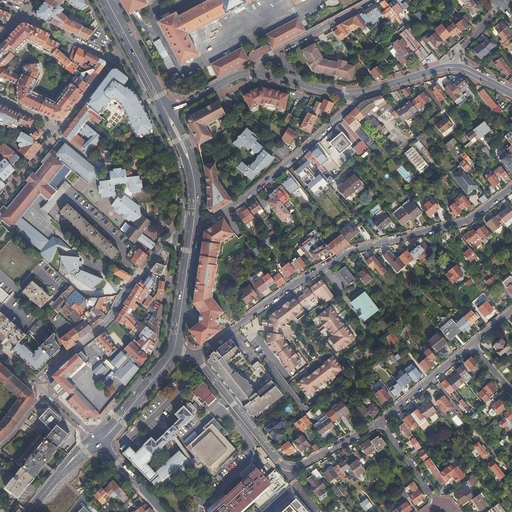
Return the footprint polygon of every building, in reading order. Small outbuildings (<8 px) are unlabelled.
[(49,23),(58,27),(64,23),(67,19),(62,13),(64,9),(62,7),(61,6),(65,0),(66,0),(73,5),(74,6),(82,10),(88,6),(84,0),(46,0),(35,14),(36,16),(49,23)] [(144,0),(121,0),(129,14),(147,4),(144,0)] [(176,12),(158,22),(180,64),(199,54),(188,34),(226,14),(247,3),(251,0),(294,0),(296,2),(299,0),(208,0),(178,16),(176,12)] [(338,0),(344,11),(364,0),(338,0)] [(386,10),(382,13),(386,17),(386,18),(388,20),(394,16),(400,23),(402,21),(399,18),(389,5),(385,0),(384,0),(380,3),(386,10)] [(399,0),(394,0),(389,5),(399,18),(401,16),(399,13),(406,8),(399,0)] [(479,7),(472,0),(466,5),(471,12),(475,13),(479,9),(479,7)] [(377,4),(376,5),(382,13),(386,10),(380,3),(377,4)] [(362,12),(358,14),(367,26),(382,16),(384,18),(386,17),(382,13),(376,5),(367,10),(364,11),(366,14),(364,15),(362,12)] [(0,17),(8,21),(10,14),(0,9),(0,17)] [(355,16),(353,17),(360,26),(363,30),(368,26),(367,26),(358,14),(355,16)] [(463,18),(467,22),(470,20),(465,14),(462,17),(463,18)] [(347,20),(342,23),(349,32),(360,26),(353,17),(347,20)] [(265,36),(272,48),(305,30),(298,18),(265,36)] [(460,30),(461,31),(468,25),(467,22),(463,18),(460,21),(458,18),(455,20),(457,22),(456,23),(457,24),(455,25),(460,30)] [(64,23),(58,27),(67,31),(78,36),(82,26),(67,19),(64,23)] [(89,27),(94,30),(99,25),(95,22),(94,21),(89,27)] [(450,34),(452,36),(460,30),(455,25),(453,22),(446,29),(450,34)] [(10,35),(4,41),(13,50),(16,52),(18,50),(21,48),(27,43),(50,55),(50,54),(52,55),(57,49),(58,48),(60,45),(60,44),(49,38),(51,35),(36,28),(26,23),(24,23),(21,24),(13,32),(10,35)] [(337,26),(332,29),(341,40),(346,36),(345,35),(349,32),(342,23),(337,26)] [(434,29),(443,40),(450,34),(446,29),(442,24),(434,29)] [(421,61),(422,62),(429,56),(418,41),(408,29),(405,25),(397,31),(400,35),(403,39),(409,46),(419,59),(421,61)] [(82,26),(78,36),(81,37),(87,40),(93,31),(82,26)] [(511,33),(506,26),(503,29),(498,33),(501,38),(505,43),(502,45),(508,52),(510,50),(511,53),(511,33)] [(426,39),(435,32),(432,30),(424,36),(426,39)] [(421,39),(425,43),(429,40),(435,47),(442,41),(435,32),(426,39),(424,36),(421,39)] [(488,52),(497,46),(492,39),(488,41),(486,38),(482,41),(483,42),(471,51),(471,52),(471,53),(472,54),(473,55),(474,55),(475,55),(479,60),(489,53),(488,52)] [(405,49),(409,46),(403,39),(399,42),(398,41),(394,44),(393,50),(397,56),(395,58),(402,67),(409,61),(408,58),(410,56),(405,49)] [(0,55),(2,53),(3,54),(5,52),(4,51),(5,50),(7,51),(8,52),(7,53),(5,55),(0,60),(0,63),(6,58),(6,57),(11,53),(13,50),(4,41),(0,45),(0,55)] [(302,50),(304,53),(308,61),(307,62),(311,68),(312,68),(313,70),(319,71),(327,73),(331,74),(339,76),(349,78),(352,79),(355,66),(347,64),(347,61),(343,60),(340,59),(339,62),(323,58),(318,49),(316,46),(315,43),(302,50)] [(79,48),(75,46),(70,54),(71,55),(69,57),(72,59),(74,60),(79,48)] [(212,64),(220,77),(251,61),(243,47),(212,64)] [(80,64),(87,52),(83,51),(79,48),(74,60),(80,64)] [(57,49),(52,55),(63,65),(62,66),(64,68),(65,67),(67,68),(72,62),(57,49)] [(79,65),(84,68),(85,68),(87,71),(93,70),(100,59),(94,56),(87,52),(80,64),(79,65)] [(0,74),(5,69),(3,67),(7,63),(8,63),(10,61),(6,57),(6,58),(0,63),(0,74)] [(506,77),(511,72),(511,71),(501,57),(492,64),(498,71),(498,70),(502,74),(503,73),(506,77)] [(81,80),(89,86),(93,81),(95,79),(96,78),(106,64),(105,61),(100,59),(93,70),(87,71),(85,68),(84,68),(82,73),(76,69),(73,74),(76,76),(78,73),(80,75),(79,78),(81,80)] [(67,68),(66,69),(73,74),(76,69),(78,66),(72,62),(67,68)] [(18,85),(18,102),(57,121),(63,120),(69,112),(81,97),(89,86),(81,80),(79,78),(76,76),(56,102),(40,95),(35,92),(35,91),(35,90),(34,90),(34,89),(33,89),(41,75),(39,69),(38,64),(24,67),(25,72),(24,74),(23,74),(22,76),(15,73),(5,69),(0,74),(0,76),(4,78),(5,80),(7,81),(8,81),(11,82),(18,85)] [(82,73),(84,68),(79,65),(78,66),(76,69),(82,73)] [(371,66),(368,68),(376,78),(382,73),(377,66),(373,69),(371,66)] [(205,69),(210,77),(213,75),(209,67),(205,69)] [(152,129),(154,128),(147,116),(136,96),(123,86),(126,81),(126,77),(117,69),(112,70),(94,95),(90,99),(92,101),(87,107),(97,114),(99,115),(109,101),(110,102),(116,102),(121,107),(133,128),(137,136),(141,134),(142,136),(150,131),(150,130),(152,129)] [(459,80),(454,84),(459,90),(465,85),(467,88),(469,86),(462,78),(459,80)] [(459,90),(454,84),(451,86),(450,84),(447,86),(444,88),(454,101),(457,104),(462,100),(460,97),(458,94),(461,92),(460,91),(459,90)] [(437,96),(436,97),(439,102),(446,97),(437,86),(433,88),(435,91),(434,92),(437,96)] [(243,95),(244,96),(251,109),(258,105),(260,104),(275,108),(276,107),(282,109),(285,110),(287,99),(288,94),(279,92),(279,91),(264,87),(264,88),(258,87),(243,95)] [(402,91),(407,97),(411,93),(407,89),(402,91)] [(493,110),(498,106),(495,102),(489,94),(485,89),(479,93),(493,110)] [(411,102),(417,110),(429,100),(423,92),(411,102)] [(490,93),(489,94),(495,102),(497,100),(493,95),(492,95),(490,93)] [(360,104),(355,108),(364,117),(367,121),(371,125),(378,133),(382,129),(379,125),(376,121),(373,118),(371,120),(366,115),(375,107),(375,108),(377,107),(380,110),(378,111),(380,113),(381,112),(382,113),(387,109),(394,118),(398,114),(396,111),(389,103),(387,104),(381,96),(377,97),(364,101),(360,104)] [(307,107),(305,111),(308,112),(317,116),(320,108),(329,112),(333,103),(324,99),(322,103),(314,106),(313,109),(307,106),(307,107)] [(190,116),(188,124),(191,130),(196,140),(199,145),(204,142),(213,138),(207,127),(208,125),(218,119),(219,121),(220,121),(223,119),(224,118),(223,116),(227,115),(219,100),(214,103),(207,107),(190,116)] [(396,111),(398,114),(404,121),(406,119),(407,121),(415,114),(414,113),(417,110),(411,102),(409,100),(404,104),(405,105),(401,109),(400,108),(396,111)] [(85,105),(77,116),(84,123),(86,124),(91,118),(98,123),(102,118),(99,115),(97,114),(87,107),(85,105)] [(2,118),(0,123),(7,126),(14,129),(15,129),(17,126),(21,128),(22,125),(29,128),(33,120),(6,108),(2,118)] [(352,111),(348,114),(357,125),(359,124),(358,123),(364,117),(355,108),(352,111)] [(304,121),(312,126),(317,116),(308,112),(304,121)] [(345,117),(343,119),(357,136),(362,132),(358,128),(361,125),(359,124),(357,125),(348,114),(345,117)] [(63,135),(87,155),(88,156),(104,139),(95,131),(93,130),(90,127),(87,125),(82,131),(81,132),(84,135),(90,139),(84,145),(74,136),(79,129),(84,123),(77,116),(71,125),(63,135)] [(453,125),(446,117),(435,126),(442,134),(453,125)] [(309,132),(312,126),(304,121),(300,127),(309,132)] [(473,131),(479,138),(480,137),(490,129),(487,125),(481,129),(479,126),(472,130),(473,131)] [(247,127),(234,143),(240,148),(242,145),(248,150),(250,148),(259,155),(257,158),(257,159),(251,165),(250,164),(248,166),(242,160),(237,166),(252,179),(257,173),(258,174),(266,166),(267,167),(275,158),(264,149),(265,147),(257,140),(259,137),(247,127)] [(466,133),(467,135),(473,131),(472,130),(470,127),(464,131),(466,133)] [(19,150),(30,160),(37,151),(41,146),(35,141),(42,132),(38,128),(31,138),(25,135),(20,143),(19,145),(19,146),(19,147),(20,148),(21,148),(19,150)] [(283,138),(283,139),(289,143),(296,132),(289,128),(283,137),(283,138)] [(466,136),(470,141),(472,143),(479,138),(473,131),(467,135),(466,136)] [(362,132),(357,136),(362,141),(366,138),(364,135),(362,132)] [(508,151),(511,155),(511,132),(510,132),(509,132),(503,136),(506,139),(511,145),(506,149),(508,151)] [(17,141),(20,143),(25,135),(21,133),(17,141)] [(358,152),(342,134),(332,142),(347,161),(358,152)] [(457,141),(454,137),(444,145),(448,149),(455,158),(458,156),(451,147),(457,141)] [(470,141),(462,148),(464,150),(472,143),(470,141)] [(0,145),(0,152),(4,157),(8,162),(16,154),(2,143),(0,145)] [(311,153),(322,165),(331,158),(318,143),(315,146),(317,148),(311,153)] [(72,157),(76,153),(65,144),(58,154),(52,149),(47,155),(41,162),(44,164),(36,174),(33,172),(25,181),(28,183),(18,195),(7,208),(3,205),(0,208),(0,222),(0,223),(3,220),(11,226),(14,223),(16,224),(22,217),(20,215),(28,205),(37,194),(47,202),(58,189),(48,181),(62,163),(65,165),(72,157)] [(429,167),(413,147),(405,153),(421,173),(429,167)] [(437,170),(440,166),(431,155),(425,147),(421,150),(437,170)] [(493,157),(486,148),(483,149),(490,158),(493,157)] [(318,172),(328,184),(333,179),(331,176),(328,178),(323,173),(326,170),(322,165),(311,153),(310,151),(307,153),(304,156),(310,163),(313,160),(319,167),(318,168),(320,170),(318,172)] [(511,155),(508,151),(501,156),(500,157),(499,158),(499,159),(500,159),(500,160),(500,161),(501,161),(502,160),(511,172),(511,155)] [(464,160),(470,167),(472,166),(471,165),(474,163),(471,160),(470,160),(464,152),(462,155),(461,154),(460,155),(464,160)] [(79,160),(78,155),(76,153),(72,157),(65,165),(73,172),(87,184),(93,176),(95,174),(98,171),(93,167),(90,170),(81,163),(80,162),(81,162),(79,160)] [(16,154),(8,162),(11,166),(13,164),(19,157),(16,154)] [(339,164),(343,160),(338,154),(333,159),(339,164)] [(298,161),(295,163),(319,191),(328,184),(318,172),(310,163),(304,156),(300,160),(299,160),(298,161)] [(0,193),(2,192),(1,190),(7,183),(5,181),(15,170),(13,168),(11,166),(8,162),(4,157),(0,161),(0,193)] [(82,162),(81,163),(90,170),(93,167),(84,160),(81,162),(82,162)] [(469,170),(471,168),(470,167),(464,160),(459,164),(460,164),(466,172),(469,170)] [(207,208),(214,213),(232,200),(218,179),(215,163),(204,165),(205,170),(205,176),(207,186),(208,194),(208,202),(207,208)] [(467,193),(477,185),(466,172),(460,164),(457,167),(460,171),(453,176),(467,193)] [(496,173),(498,177),(501,175),(505,180),(509,177),(500,166),(494,171),(496,173)] [(113,169),(114,170),(109,171),(110,177),(111,180),(99,182),(100,186),(98,186),(99,193),(101,193),(101,197),(111,196),(115,200),(111,206),(114,208),(113,209),(119,214),(120,213),(124,216),(123,217),(129,221),(129,220),(133,223),(124,235),(134,243),(138,239),(152,249),(156,244),(142,233),(151,221),(144,216),(141,217),(139,207),(130,200),(136,193),(142,192),(141,188),(142,187),(141,180),(140,180),(139,177),(138,176),(133,177),(126,177),(125,170),(123,169),(121,169),(121,168),(113,169)] [(288,170),(285,172),(289,177),(282,183),(291,195),(298,189),(306,198),(309,195),(288,170)] [(501,180),(498,177),(496,173),(494,174),(492,173),(490,175),(491,176),(489,177),(489,176),(486,178),(493,187),(501,180)] [(362,184),(354,175),(338,188),(346,197),(362,184)] [(65,181),(58,189),(47,202),(46,204),(41,208),(47,214),(70,186),(65,181)] [(280,185),(273,191),(282,204),(290,213),(294,210),(288,202),(289,201),(287,198),(289,196),(287,194),(280,185)] [(282,204),(273,191),(268,195),(270,198),(266,201),(282,222),(291,215),(290,213),(282,204)] [(482,204),(488,199),(484,194),(478,199),(482,204)] [(471,205),(464,196),(456,203),(462,210),(466,206),(467,208),(471,205)] [(439,208),(432,199),(422,207),(430,217),(439,208)] [(254,201),(255,203),(248,207),(254,214),(257,212),(258,211),(264,219),(267,217),(263,211),(264,210),(256,200),(254,201)] [(411,218),(412,220),(422,213),(413,202),(404,210),(411,218)] [(60,212),(112,259),(119,251),(67,203),(60,212)] [(455,217),(462,212),(455,203),(450,207),(454,211),(451,213),(455,217)] [(395,217),(402,225),(411,218),(404,210),(404,209),(401,206),(392,213),(395,217)] [(511,211),(508,207),(502,211),(507,218),(509,219),(509,220),(511,217),(511,211)] [(254,218),(247,208),(239,215),(246,225),(251,221),(254,218)] [(495,217),(501,225),(504,223),(507,220),(501,212),(499,214),(498,214),(495,217)] [(391,221),(385,213),(373,223),(380,231),(391,221)] [(495,217),(487,223),(493,231),(501,225),(495,217)] [(38,254),(48,241),(23,218),(12,230),(38,254)] [(190,330),(189,330),(192,334),(190,335),(195,341),(196,340),(199,345),(202,344),(206,340),(215,334),(219,331),(216,327),(217,316),(219,315),(222,312),(213,299),(214,293),(217,291),(214,288),(214,285),(217,283),(218,283),(215,280),(215,278),(218,276),(216,273),(217,267),(217,266),(217,267),(216,267),(216,266),(218,252),(219,252),(221,242),(225,239),(233,234),(223,219),(214,225),(203,232),(202,246),(200,259),(196,286),(193,304),(199,313),(199,314),(198,323),(194,326),(190,330)] [(341,235),(347,241),(359,231),(355,227),(351,230),(348,225),(340,232),(341,235)] [(476,232),(481,239),(482,240),(490,234),(484,226),(476,232)] [(463,236),(469,244),(472,241),(475,245),(478,242),(478,241),(481,239),(476,232),(473,229),(471,232),(470,231),(463,236)] [(322,255),(331,251),(327,246),(322,240),(317,232),(315,234),(309,239),(322,255)] [(331,251),(334,255),(337,253),(341,250),(349,243),(347,241),(341,235),(335,239),(327,246),(331,251)] [(48,241),(38,254),(49,265),(57,245),(67,251),(72,250),(60,239),(53,236),(48,241)] [(257,248),(252,252),(253,252),(256,257),(263,251),(274,243),(269,237),(260,244),(261,245),(257,248)] [(421,238),(415,239),(420,245),(427,253),(431,250),(421,238)] [(316,258),(322,255),(309,239),(299,246),(311,262),(317,259),(316,258)] [(29,246),(23,240),(20,243),(27,249),(29,246)] [(409,253),(414,258),(415,259),(418,257),(421,260),(423,258),(428,254),(427,253),(420,245),(414,249),(409,253)] [(471,261),(477,256),(471,248),(464,253),(471,261)] [(136,265),(138,267),(141,263),(147,255),(140,249),(139,250),(130,261),(136,265)] [(404,263),(405,265),(414,258),(409,253),(408,251),(399,257),(404,263)] [(371,257),(366,261),(372,270),(375,267),(380,274),(381,274),(381,275),(382,274),(385,272),(386,271),(385,270),(386,270),(379,262),(380,262),(374,255),(371,258),(371,257)] [(69,274),(90,288),(92,286),(94,287),(104,279),(79,270),(79,268),(82,268),(82,262),(80,262),(80,258),(60,256),(62,258),(60,269),(67,269),(69,274)] [(399,257),(398,256),(390,261),(397,269),(404,263),(399,257)] [(295,271),(296,272),(299,269),(300,270),(306,265),(300,257),(298,259),(299,259),(295,263),(294,262),(292,263),(290,265),(295,271)] [(440,259),(435,263),(442,271),(447,268),(440,259)] [(289,263),(278,271),(279,273),(282,277),(286,274),(288,277),(295,271),(290,265),(289,263)] [(151,272),(161,276),(165,267),(157,264),(150,272),(151,272)] [(462,273),(456,265),(446,274),(453,283),(458,279),(459,280),(461,281),(463,279),(463,277),(461,274),(462,273)] [(355,280),(345,266),(336,273),(346,287),(355,280)] [(131,277),(116,269),(113,274),(125,280),(123,283),(125,284),(131,277)] [(364,269),(357,275),(364,285),(372,279),(364,269)] [(251,278),(253,281),(258,277),(256,275),(261,272),(260,271),(251,278)] [(274,282),(269,274),(265,276),(261,271),(261,272),(256,275),(258,277),(253,281),(258,288),(257,288),(261,292),(261,293),(267,289),(266,288),(266,287),(268,285),(269,286),(274,282)] [(279,285),(285,281),(282,277),(279,273),(273,278),(279,285)] [(144,290),(150,295),(153,290),(150,288),(155,281),(153,280),(154,279),(154,278),(152,276),(151,277),(149,275),(144,282),(141,280),(138,284),(144,290)] [(497,283),(492,277),(486,282),(491,288),(497,283)] [(317,294),(318,296),(318,295),(321,293),(327,301),(333,296),(321,280),(317,283),(312,287),(311,288),(312,288),(317,294)] [(22,292),(41,309),(51,298),(33,281),(22,292)] [(158,303),(161,305),(165,282),(159,281),(158,291),(157,294),(153,298),(153,299),(156,301),(158,303)] [(128,298),(127,298),(135,303),(137,300),(144,290),(138,284),(137,283),(134,289),(130,295),(128,298)] [(246,304),(257,295),(250,285),(243,290),(245,293),(241,297),(246,304)] [(0,306),(10,295),(0,286),(0,306)] [(99,323),(106,316),(103,312),(102,312),(95,308),(98,298),(84,298),(82,296),(70,286),(65,291),(60,296),(93,329),(99,323)] [(316,300),(315,298),(314,297),(309,290),(307,288),(303,291),(305,294),(304,295),(303,293),(299,297),(305,305),(309,302),(310,301),(312,304),(316,300)] [(345,301),(351,309),(355,313),(361,322),(378,310),(362,289),(345,301)] [(153,299),(153,298),(150,295),(144,290),(137,300),(142,304),(146,298),(147,299),(143,305),(147,308),(150,303),(153,299)] [(428,291),(424,294),(430,301),(434,298),(428,291)] [(87,334),(93,329),(60,296),(51,306),(58,313),(62,309),(68,315),(69,315),(79,325),(74,328),(81,338),(86,334),(87,334)] [(102,306),(105,297),(98,298),(95,308),(102,312),(102,311),(103,311),(105,308),(104,307),(102,306)] [(295,299),(302,307),(303,306),(305,305),(299,297),(297,298),(295,299)] [(123,304),(125,305),(132,309),(134,307),(136,304),(135,303),(127,298),(125,302),(123,304)] [(297,314),(303,310),(302,307),(295,299),(294,298),(289,303),(287,301),(282,305),(283,306),(277,311),(276,310),(270,314),(269,315),(268,325),(274,326),(275,325),(278,326),(279,326),(278,326),(278,327),(279,327),(284,328),(285,324),(292,319),(291,318),(293,316),(296,313),(297,314)] [(149,313),(152,315),(153,313),(147,308),(143,305),(142,304),(137,300),(135,303),(136,304),(137,305),(149,313)] [(155,318),(160,322),(161,318),(162,307),(163,305),(161,305),(158,303),(156,301),(153,303),(155,304),(154,306),(150,303),(147,308),(153,313),(152,315),(155,318)] [(493,310),(487,302),(478,309),(485,317),(493,310)] [(123,307),(122,309),(130,314),(132,310),(132,309),(125,305),(123,307)] [(330,307),(328,308),(324,312),(319,315),(317,317),(322,323),(323,322),(325,325),(329,329),(327,331),(331,337),(328,339),(338,353),(343,349),(342,347),(345,345),(347,343),(348,343),(349,344),(351,343),(352,341),(355,340),(342,324),(336,317),(337,316),(330,307)] [(135,326),(135,327),(138,324),(136,323),(130,316),(129,315),(129,314),(130,314),(122,309),(121,311),(117,317),(121,320),(123,316),(127,318),(135,326)] [(464,317),(472,325),(478,319),(481,317),(476,312),(474,314),(471,310),(464,316),(464,317)] [(26,335),(0,311),(0,329),(17,345),(21,340),(26,335)] [(449,315),(437,325),(450,341),(462,330),(456,324),(449,315)] [(129,326),(132,329),(135,326),(127,318),(123,316),(121,320),(117,317),(116,318),(116,319),(123,325),(125,323),(129,326)] [(456,324),(462,330),(463,332),(472,325),(464,317),(456,324)] [(146,326),(158,335),(159,327),(160,322),(155,318),(154,320),(152,324),(149,321),(146,326)] [(102,333),(95,339),(110,355),(117,349),(107,338),(113,332),(126,345),(132,339),(114,321),(108,327),(102,333)] [(154,338),(157,339),(158,339),(158,335),(146,326),(140,322),(139,323),(138,324),(135,327),(136,328),(144,335),(151,341),(154,338)] [(409,324),(402,330),(405,334),(412,329),(409,324)] [(75,342),(81,338),(74,328),(60,339),(67,350),(71,347),(76,344),(75,342)] [(398,341),(392,332),(390,333),(389,331),(384,335),(392,345),(398,341)] [(266,336),(265,339),(265,343),(274,356),(275,355),(281,362),(279,363),(287,373),(300,362),(295,357),(294,357),(292,354),(290,353),(292,352),(282,339),(283,335),(277,334),(277,335),(273,335),(273,333),(269,333),(266,332),(266,336)] [(50,357),(61,348),(57,343),(58,343),(55,339),(55,334),(54,333),(41,346),(50,357)] [(446,343),(438,333),(428,342),(436,351),(446,343)] [(137,343),(150,355),(152,350),(155,344),(151,341),(144,335),(137,343)] [(502,339),(494,345),(498,349),(496,350),(500,355),(504,352),(507,356),(511,352),(509,348),(502,339)] [(38,369),(50,357),(41,346),(34,353),(21,340),(17,345),(13,349),(35,369),(38,369)] [(253,417),(281,394),(270,380),(255,392),(251,387),(251,385),(250,384),(248,384),(246,382),(247,382),(234,374),(226,363),(240,352),(231,340),(216,351),(217,352),(215,354),(215,353),(212,355),(213,356),(211,357),(212,358),(208,362),(251,416),(252,415),(253,417)] [(145,361),(147,358),(145,357),(146,356),(144,353),(143,354),(141,352),(142,352),(139,349),(139,350),(131,342),(125,349),(129,352),(125,356),(121,352),(112,362),(117,367),(120,371),(117,374),(119,375),(117,376),(124,383),(125,382),(126,383),(145,361)] [(388,348),(380,354),(383,357),(385,360),(389,357),(392,355),(388,348)] [(436,357),(429,349),(425,352),(432,361),(436,357)] [(81,351),(78,355),(83,359),(77,365),(78,366),(70,373),(69,372),(65,377),(75,388),(77,386),(70,379),(87,363),(85,361),(88,358),(81,351)] [(51,385),(84,420),(89,415),(93,411),(74,392),(71,394),(70,393),(75,388),(65,377),(69,372),(70,373),(78,366),(77,365),(83,359),(78,355),(77,353),(69,361),(68,360),(60,368),(60,369),(52,376),(56,380),(51,385)] [(336,375),(342,370),(332,357),(323,364),(325,366),(321,369),(319,368),(309,376),(310,377),(306,380),(305,378),(296,385),(306,398),(312,394),(317,390),(331,378),(332,379),(337,375),(336,375)] [(419,365),(425,372),(433,366),(427,358),(419,365)] [(471,358),(461,365),(462,365),(468,372),(477,365),(471,358)] [(107,359),(104,362),(115,372),(113,375),(115,376),(117,374),(120,371),(117,367),(116,368),(107,359)] [(498,369),(501,372),(507,368),(511,364),(508,360),(498,369)] [(382,361),(373,367),(376,371),(384,365),(382,361)] [(2,421),(0,423),(0,440),(11,431),(34,399),(33,394),(23,384),(1,363),(0,364),(0,380),(19,397),(2,421)] [(107,369),(102,364),(93,371),(98,377),(107,369)] [(462,365),(456,370),(458,373),(465,381),(465,382),(471,377),(468,372),(462,365)] [(415,367),(410,370),(412,372),(409,374),(413,380),(421,375),(415,367)] [(484,381),(491,376),(488,372),(480,378),(484,381)] [(359,377),(356,373),(350,378),(353,382),(359,377)] [(400,378),(396,381),(398,384),(400,387),(404,384),(405,386),(412,381),(406,373),(400,378)] [(465,381),(458,373),(447,381),(451,386),(456,391),(459,388),(458,387),(465,381)] [(112,387),(117,380),(110,375),(105,383),(112,387)] [(184,377),(177,384),(183,389),(189,382),(184,377)] [(447,381),(446,380),(441,384),(446,390),(447,389),(450,392),(452,391),(449,388),(451,386),(447,381)] [(198,396),(204,402),(204,401),(208,405),(215,398),(211,395),(212,394),(206,388),(207,386),(203,382),(200,386),(199,385),(196,389),(196,390),(193,393),(197,397),(198,396)] [(496,389),(491,382),(483,389),(488,396),(496,389)] [(400,387),(398,384),(395,386),(394,385),(389,389),(395,396),(402,390),(400,387)] [(75,388),(70,393),(71,394),(74,392),(93,411),(89,415),(94,421),(101,415),(75,388)] [(390,397),(383,388),(375,394),(382,403),(390,397)] [(478,394),(486,403),(491,400),(489,398),(483,390),(478,394)] [(444,396),(436,402),(443,412),(445,414),(448,412),(453,408),(451,406),(444,396)] [(458,406),(461,409),(462,410),(467,406),(462,399),(459,402),(461,404),(458,406)] [(495,404),(491,399),(491,400),(486,403),(485,405),(486,406),(485,407),(485,409),(487,409),(488,409),(489,410),(489,412),(492,415),(494,416),(497,413),(498,414),(505,408),(499,400),(495,404)] [(143,447),(140,450),(151,460),(154,457),(157,459),(160,456),(166,451),(163,447),(162,448),(172,438),(174,440),(177,437),(178,436),(176,434),(185,425),(185,426),(194,417),(192,415),(193,413),(197,410),(196,410),(199,407),(195,403),(192,405),(190,403),(189,404),(187,402),(175,415),(179,419),(170,429),(168,427),(165,431),(166,432),(156,442),(151,437),(142,446),(143,447)] [(344,414),(349,410),(342,402),(340,403),(338,405),(344,414)] [(423,406),(431,416),(434,414),(437,412),(429,402),(423,406)] [(380,411),(373,404),(366,410),(361,403),(357,407),(365,417),(370,413),(373,417),(380,411)] [(339,417),(344,414),(338,405),(333,409),(339,417)] [(424,417),(426,420),(431,416),(423,406),(421,407),(418,409),(424,417)] [(45,439),(58,448),(69,434),(58,425),(62,419),(49,408),(39,420),(52,431),(45,439)] [(511,408),(504,414),(506,416),(499,422),(504,427),(508,424),(511,428),(511,427),(511,408)] [(417,422),(424,417),(418,409),(411,414),(417,422)] [(326,415),(332,422),(339,417),(333,410),(326,415)] [(479,416),(476,412),(468,418),(471,422),(473,420),(474,420),(477,418),(477,417),(479,416)] [(305,415),(304,416),(294,424),(300,431),(311,423),(305,415)] [(313,425),(321,435),(334,425),(332,422),(326,415),(313,425)] [(408,428),(416,422),(410,415),(406,418),(402,421),(408,428)] [(284,435),(283,433),(278,428),(285,422),(281,416),(265,429),(275,441),(284,435)] [(189,462),(190,463),(191,465),(196,470),(202,465),(211,474),(218,467),(219,465),(236,450),(223,436),(227,433),(214,418),(203,428),(205,430),(186,447),(195,457),(193,459),(190,462),(189,462)] [(399,427),(409,441),(414,437),(408,428),(402,421),(400,418),(396,420),(400,425),(399,427)] [(22,468),(33,477),(58,448),(45,439),(41,435),(17,464),(22,468)] [(310,445),(303,435),(294,442),(301,451),(310,445)] [(498,444),(502,448),(511,440),(508,436),(498,444)] [(190,462),(193,459),(177,437),(174,440),(190,462)] [(378,453),(383,449),(384,448),(383,447),(386,445),(383,442),(382,442),(378,437),(370,442),(375,449),(378,453)] [(414,454),(422,448),(415,438),(410,442),(416,449),(413,452),(414,454)] [(370,442),(369,440),(360,446),(366,455),(375,449),(370,442)] [(290,455),(296,450),(289,441),(281,447),(288,455),(289,453),(290,455)] [(488,454),(479,443),(474,446),(483,458),(488,454)] [(186,468),(190,463),(189,462),(181,452),(168,464),(167,463),(156,473),(155,472),(155,471),(154,472),(147,465),(136,454),(128,446),(122,453),(155,486),(160,482),(161,483),(163,483),(165,484),(166,483),(165,481),(173,477),(176,473),(180,472),(183,470),(186,468)] [(267,454),(261,447),(258,449),(264,457),(267,454)] [(362,458),(355,447),(352,449),(355,452),(354,453),(359,460),(362,458)] [(425,461),(429,458),(428,457),(427,455),(422,448),(420,450),(421,451),(418,453),(422,457),(425,461)] [(140,450),(136,454),(147,465),(151,460),(140,450)] [(179,451),(155,472),(156,473),(167,463),(168,464),(181,452),(179,451)] [(433,462),(429,458),(425,461),(429,468),(430,467),(438,477),(437,478),(442,485),(447,481),(442,474),(441,475),(433,465),(434,464),(433,462)] [(277,468),(270,459),(268,461),(274,470),(275,469),(275,470),(277,468)] [(320,464),(325,470),(330,466),(326,460),(320,464)] [(365,470),(357,460),(348,466),(351,470),(352,471),(353,473),(356,476),(356,477),(365,470)] [(344,461),(338,465),(343,472),(345,470),(348,473),(349,472),(349,474),(352,471),(351,470),(344,461)] [(165,481),(166,483),(174,480),(178,475),(183,473),(186,472),(189,469),(190,467),(191,465),(190,463),(186,468),(183,470),(180,472),(176,473),(173,477),(165,481)] [(275,469),(274,470),(265,478),(252,463),(239,474),(245,481),(227,497),(223,493),(216,499),(220,503),(214,508),(210,504),(204,509),(206,511),(237,511),(251,500),(262,511),(290,486),(275,470),(275,469)] [(490,467),(500,479),(505,476),(495,463),(490,467)] [(343,472),(338,465),(333,468),(341,479),(345,484),(348,481),(349,481),(347,479),(345,480),(342,476),(341,476),(340,475),(342,474),(341,473),(343,472)] [(442,474),(447,481),(452,477),(457,483),(465,476),(457,466),(454,469),(449,473),(448,471),(446,469),(441,473),(442,474)] [(333,468),(332,467),(323,474),(329,482),(335,477),(337,481),(341,479),(333,468)] [(16,497),(33,477),(22,468),(5,488),(16,497)] [(322,477),(316,469),(310,473),(311,475),(310,476),(308,475),(308,478),(306,479),(311,486),(309,487),(315,495),(317,493),(320,497),(325,493),(322,489),(326,487),(320,479),(322,477)] [(472,474),(469,476),(471,479),(475,484),(478,482),(472,474)] [(357,485),(352,479),(349,481),(348,481),(353,488),(357,485)] [(110,497),(112,499),(117,495),(124,502),(128,499),(125,495),(125,494),(113,481),(109,485),(104,490),(110,497)] [(380,496),(370,482),(367,484),(376,498),(380,496)] [(409,497),(414,505),(424,498),(413,482),(408,486),(413,493),(408,496),(409,497)] [(509,485),(500,492),(501,494),(510,487),(509,485)] [(331,488),(337,496),(340,494),(337,489),(336,490),(333,486),(331,488)] [(110,497),(104,490),(101,487),(93,495),(102,504),(110,497)] [(469,500),(470,501),(472,499),(474,498),(467,489),(463,492),(461,490),(455,495),(461,504),(464,502),(465,503),(469,500)] [(474,498),(472,499),(480,510),(487,505),(479,494),(474,498)] [(220,503),(216,499),(210,504),(214,508),(220,503)] [(360,504),(365,511),(373,506),(367,499),(360,504)] [(398,507),(401,511),(407,511),(411,510),(404,500),(400,503),(402,505),(398,507)] [(308,511),(302,505),(296,510),(290,503),(280,511),(308,511)] [(496,511),(505,511),(499,503),(493,508),(496,511)]
